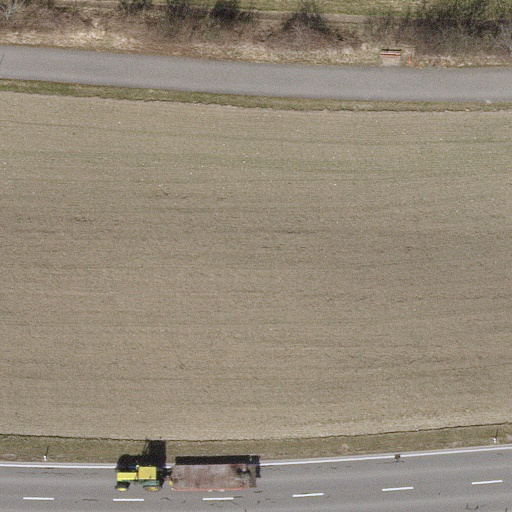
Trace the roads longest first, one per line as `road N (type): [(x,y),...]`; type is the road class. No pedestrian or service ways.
road 1 (secondary): [(511,487),(175,510),(0,501)]
road 2 (track): [(0,67),(511,82)]
